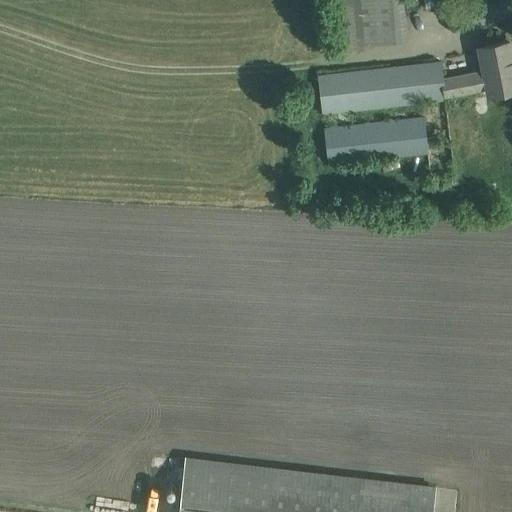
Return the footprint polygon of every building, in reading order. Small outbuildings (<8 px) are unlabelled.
[(336,0),(338,43),(401,41),(400,0),(336,0)] [(443,78),(445,95),(486,87),(487,93),(511,88),(511,57),(508,40),(478,46),(483,70),(443,78)] [(321,112),(422,101),(445,98),(445,95),(443,78),(441,60),(316,74),(321,112)] [(422,101),(423,117),(431,184),(455,182),(445,98),(422,101)] [(323,128),(327,161),(427,150),(423,117),(323,128)] [(178,511),(431,511),(435,483),(185,455),(178,511)]
